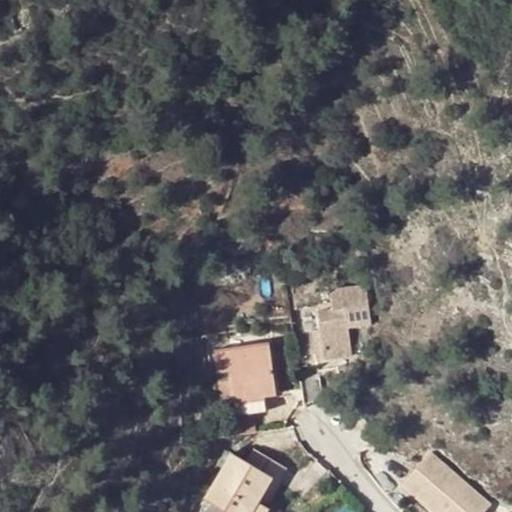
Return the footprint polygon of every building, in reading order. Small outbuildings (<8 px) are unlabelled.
[(372,325),(366,285),(330,289),(332,309),(318,312),(320,330),(324,360),(352,355),(350,339),(348,327),(359,326),(372,325)] [(361,337),(359,326),(348,327),(350,339),(361,337)] [(324,360),(320,330),(312,330),(316,361),(324,360)] [(269,342),(214,350),(217,373),(230,372),(233,399),(239,435),(257,433),(254,413),(266,412),(264,397),(276,395),(269,342)] [(320,384),(318,370),(299,373),(303,402),(304,403),(314,401),(323,399),(320,384)] [(233,399),(230,372),(217,373),(221,400),(233,399)] [(287,467),(255,449),(248,462),(232,453),(205,500),(224,511),(251,511),(272,477),(279,481),(287,467)] [(484,511),(490,505),(430,452),(402,484),(433,511),(434,511),(484,511)] [(265,511),(268,507),(265,505),(279,481),(272,477),(251,511),(265,511)]
